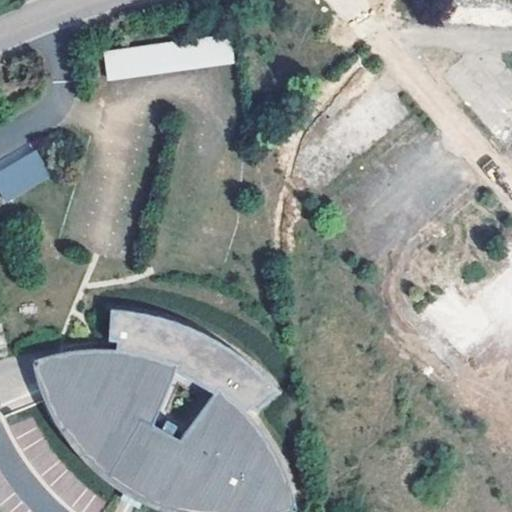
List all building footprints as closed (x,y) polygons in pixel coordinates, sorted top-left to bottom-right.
[(234,61),(230,36),(105,53),(108,78),(234,61)] [(0,168),(0,194),(3,201),(51,179),(38,151),(0,168)] [(511,259),(469,296),(455,280),(423,305),(462,351),(499,319),(511,334),(511,259)] [(284,511),(284,510),(287,504),(297,501),(296,498),(290,479),(285,468),(277,453),(265,435),(248,414),(222,391),(184,444),(157,429),(181,369),(160,361),(133,355),(118,353),(103,353),(76,354),(79,374),(65,399),(47,406),(51,415),(65,439),(72,449),(84,463),(94,473),(102,480),(114,490),(127,498),(130,500),(136,503),(141,506),(146,508),(154,511),(284,511)] [(36,367),(47,406),(65,399),(79,374),(76,354),(36,367)] [(127,498),(123,504),(138,511),(143,511),(146,508),(141,506),(136,503),(130,500),(127,498)] [(284,511),(300,511),(297,501),(287,504),(284,510),(284,511)]
